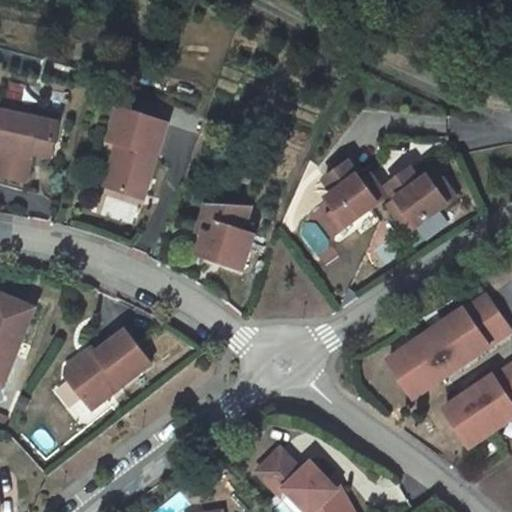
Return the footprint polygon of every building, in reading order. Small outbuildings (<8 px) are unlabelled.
[(19,118),(0,113),(0,179),(24,184),(30,155),(34,141),(54,145),(60,118),(21,108),(19,118)] [(168,126),(120,111),(109,144),(118,148),(124,149),(111,187),(116,193),(143,202),(168,126)] [(54,145),(34,141),(30,155),(51,160),(54,145)] [(124,149),(118,148),(104,189),(116,193),(111,187),(124,149)] [(363,181),(350,162),(325,180),(335,194),(327,199),(336,211),(328,216),(339,232),(371,209),(387,198),(377,181),(367,187),(363,181)] [(419,183),(409,168),(385,185),(396,202),(399,200),(404,208),(394,215),(407,234),(456,200),(442,180),(434,186),(428,177),(419,183)] [(377,181),(373,174),(363,181),(367,187),(377,181)] [(404,208),(399,200),(396,202),(388,207),(394,215),(404,208)] [(250,211),(207,210),(199,236),(206,238),(200,259),(218,264),(219,260),(227,262),(225,266),(245,273),(255,238),(243,235),(250,211)] [(35,312),(0,297),(0,388),(3,390),(35,312)] [(388,360),(412,399),(489,348),(489,347),(511,333),(487,297),(465,311),(464,310),(388,360)] [(152,368),(127,336),(97,359),(89,365),(81,364),(68,373),(67,382),(86,406),(100,396),(106,403),(152,368)] [(97,359),(93,354),(81,364),(89,365),(97,359)] [(443,410),(468,448),(511,419),(511,366),(493,378),(493,377),(443,410)] [(100,396),(86,406),(92,414),(106,403),(100,396)] [(283,450),(259,473),(281,496),(286,491),(305,511),(350,511),(339,492),(336,495),(313,465),(304,473),(283,450)]
